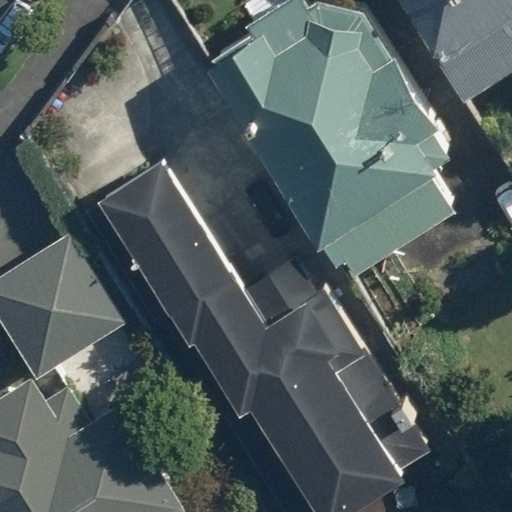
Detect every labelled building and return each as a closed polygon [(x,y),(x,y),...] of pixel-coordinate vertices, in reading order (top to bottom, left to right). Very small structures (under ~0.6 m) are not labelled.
[(452,149),(364,2),(352,0),(278,0),(250,17),(256,27),(208,57),(318,239),(323,236),(343,270),(459,200),(435,160),(452,149)] [(511,0),(401,0),(458,95),(511,62),(511,0)] [(160,146),(96,187),(235,403),(247,396),(322,511),(337,511),(434,450),(321,273),(306,283),(287,253),(245,280),(160,146)] [(69,225),(0,269),(0,311),(40,372),(128,315),(69,225)] [(0,511),(172,511),(183,505),(115,397),(88,413),(67,379),(43,394),(28,371),(0,388),(0,511)]
